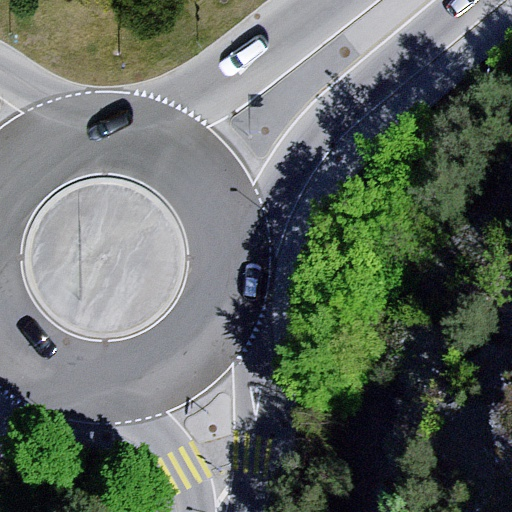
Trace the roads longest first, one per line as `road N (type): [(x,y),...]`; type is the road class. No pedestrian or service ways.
road 1 (secondary): [(224,249),(354,96),(470,0)]
road 2 (secondary): [(330,0),(226,80),(118,136)]
road 3 (residential): [(244,511),(255,483),(255,398),(224,270)]
road 4 (secondary): [(95,384),(167,364),(196,339),(224,270)]
road 5 (secondary): [(224,249),(217,216),(179,162),(118,136)]
road 6 (residential): [(95,384),(163,441),(194,511)]
